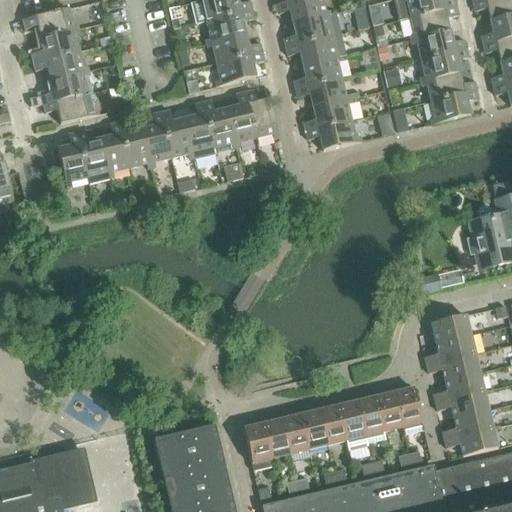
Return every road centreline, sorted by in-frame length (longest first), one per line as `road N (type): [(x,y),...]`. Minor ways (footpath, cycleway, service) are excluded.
road 1 (residential): [(224,417),(382,385),(402,370),(408,335),(424,317),(511,296)]
road 2 (residential): [(492,127),(461,0)]
